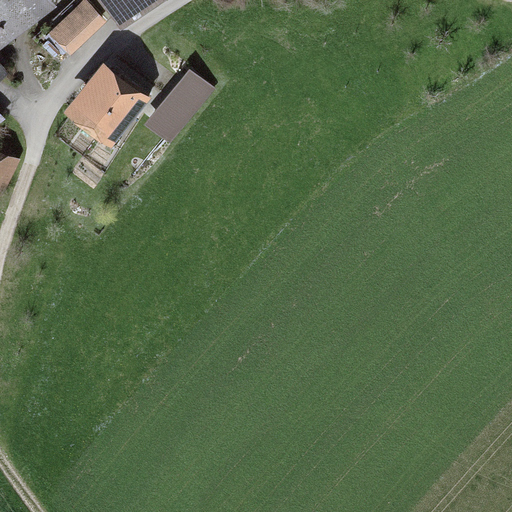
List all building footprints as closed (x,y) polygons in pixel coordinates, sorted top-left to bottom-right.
[(0,0),(0,69),(4,67),(0,62),(0,25),(31,0),(0,0)] [(91,0),(69,0),(34,34),(61,63),(108,18),(91,0)] [(111,0),(117,8),(129,0),(111,0)] [(106,69),(79,103),(110,128),(132,102),(138,107),(147,95),(135,85),(132,89),(106,69)] [(0,188),(1,189),(17,155),(0,147),(0,188)]
